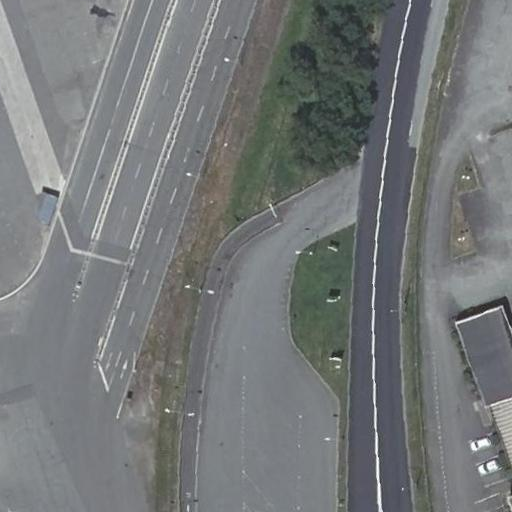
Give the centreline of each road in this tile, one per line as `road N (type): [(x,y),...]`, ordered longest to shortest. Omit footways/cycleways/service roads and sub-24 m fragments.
road 1 (secondary): [(376,270),(411,0)]
road 2 (secondary): [(376,270),(359,395),(360,511)]
road 3 (secondary): [(396,511),(376,270)]
